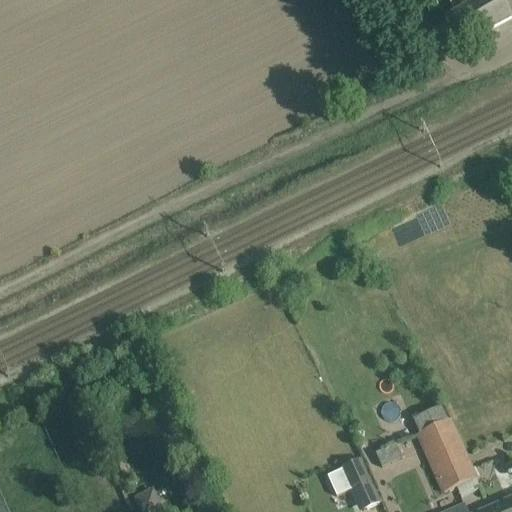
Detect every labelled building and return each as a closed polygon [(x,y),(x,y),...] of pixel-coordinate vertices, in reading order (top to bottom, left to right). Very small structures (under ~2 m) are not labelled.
[(448,0),(456,15),(446,20),(461,47),(511,19),(502,0),(483,0),(480,2),(479,0),(448,0)] [(450,422),(418,436),(431,465),(463,451),(450,422)] [(380,453),(389,477),(425,464),(416,439),(380,453)] [(463,451),(431,465),(444,495),(457,489),(476,480),(467,460),(463,451)] [(362,461),(339,471),(358,511),(362,511),(382,503),(362,461)] [(162,511),(154,493),(136,502),(140,511),(162,511)] [(511,511),(511,499),(481,511),(511,511)]
